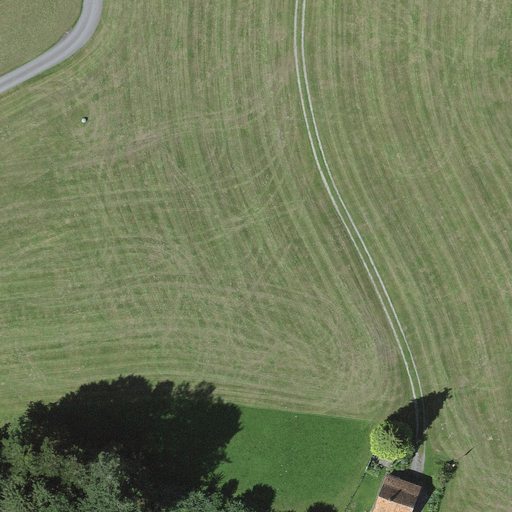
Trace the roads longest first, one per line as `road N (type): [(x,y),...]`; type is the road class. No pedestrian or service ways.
road 1 (track): [(299,0),(311,126),(409,365),(421,459)]
road 2 (track): [(93,0),(74,44),(0,90)]
